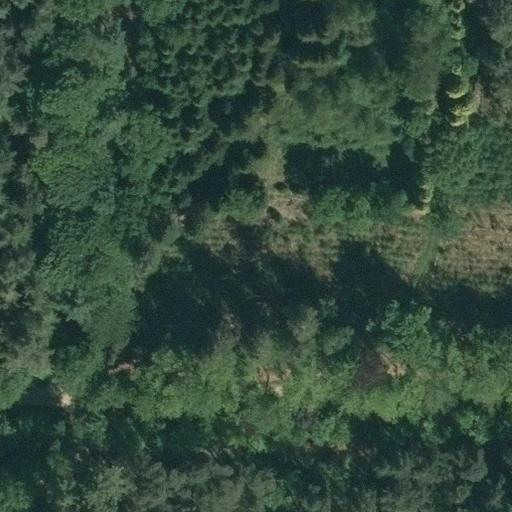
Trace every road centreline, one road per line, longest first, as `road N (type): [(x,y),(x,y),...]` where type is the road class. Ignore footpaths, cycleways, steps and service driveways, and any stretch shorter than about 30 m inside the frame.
road 1 (track): [(93,0),(86,511)]
road 2 (track): [(88,379),(511,384)]
road 3 (track): [(428,0),(426,182),(401,383)]
